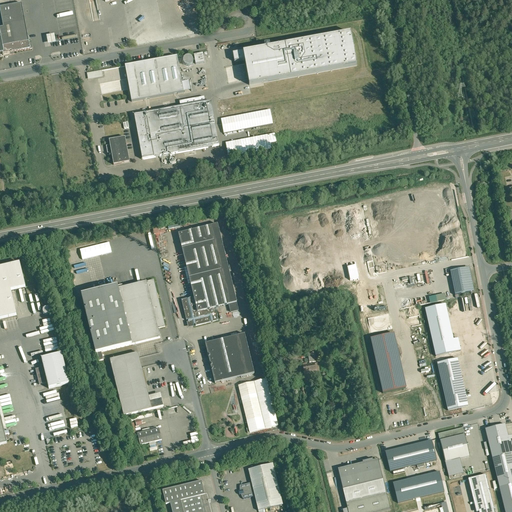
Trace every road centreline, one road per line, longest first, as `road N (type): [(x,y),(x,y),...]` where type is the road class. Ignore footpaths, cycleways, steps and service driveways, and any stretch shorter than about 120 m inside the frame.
road 1 (unclassified): [(209,453),(281,435),(340,447),(494,411),(505,390),(482,271)]
road 2 (secondary): [(0,236),(419,157)]
road 3 (unclassified): [(0,76),(214,37)]
road 4 (unclassified): [(0,500),(209,453)]
road 5 (unknown): [(479,257),(361,278),(359,250),(419,228)]
road 6 (residential): [(419,157),(390,0)]
road 7 (unclassified): [(482,271),(459,149)]
